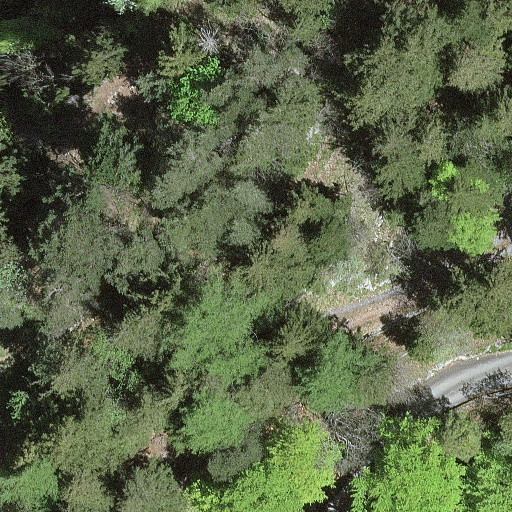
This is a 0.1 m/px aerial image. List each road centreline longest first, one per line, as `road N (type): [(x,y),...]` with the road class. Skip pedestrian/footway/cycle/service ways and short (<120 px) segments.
road 1 (track): [(0,389),(211,246),(292,202),(330,165),(382,0)]
road 2 (track): [(511,241),(407,292),(20,438),(0,454)]
